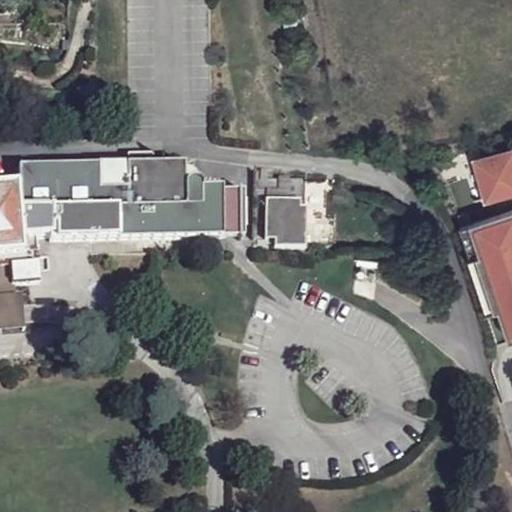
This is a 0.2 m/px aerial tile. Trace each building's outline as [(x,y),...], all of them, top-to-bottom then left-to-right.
[(511,154),(477,164),(487,203),(511,195),(511,154)] [(487,203),(477,164),(466,167),(476,206),(487,203)] [(182,167),(17,168),(19,188),(17,189),(19,214),(22,255),(37,254),(37,243),(50,242),(50,246),(223,242),(223,240),(222,194),(222,192),(202,192),(201,187),(196,184),(190,184),(185,187),(184,194),(182,167)] [(274,242),(274,250),(304,250),(305,211),(298,209),(300,184),(288,182),(287,202),(270,203),(268,243),(274,242)] [(0,300),(21,299),(27,299),(27,289),(40,287),(37,254),(22,255),(19,214),(17,189),(0,189),(0,300)] [(244,193),(222,194),(223,240),(245,240),(244,193)] [(511,214),(472,228),(484,260),(480,262),(499,315),(503,313),(511,310),(511,214)] [(490,319),(499,315),(480,262),(484,260),(472,228),(458,234),(490,319)] [(21,299),(0,300),(0,346),(25,345),(21,299)] [(511,310),(503,313),(511,337),(511,310)]
